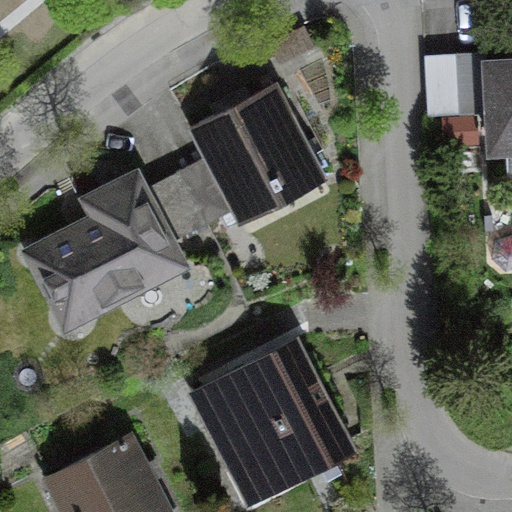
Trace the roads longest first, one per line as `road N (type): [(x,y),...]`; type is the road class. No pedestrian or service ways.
road 1 (residential): [(391,0),(410,410),(430,453),(461,473),(511,476)]
road 2 (residential): [(0,156),(128,48),(208,0)]
